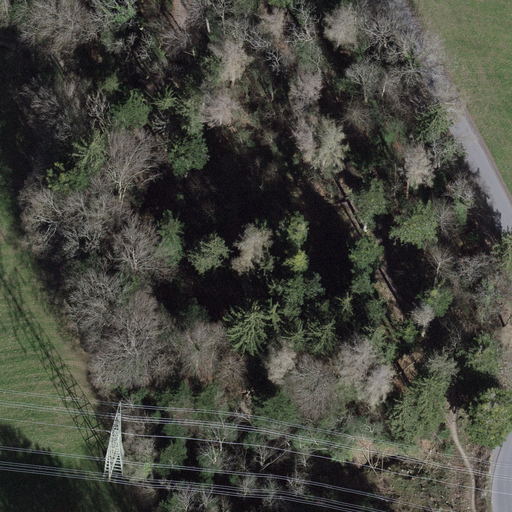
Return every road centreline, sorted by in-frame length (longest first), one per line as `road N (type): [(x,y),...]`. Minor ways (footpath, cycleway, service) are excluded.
road 1 (track): [(0,45),(72,77),(113,106),(149,103),(171,71),(183,0)]
road 2 (tertiary): [(511,231),(392,0)]
